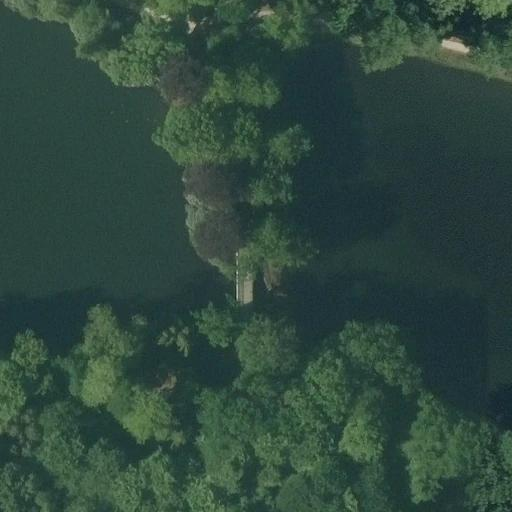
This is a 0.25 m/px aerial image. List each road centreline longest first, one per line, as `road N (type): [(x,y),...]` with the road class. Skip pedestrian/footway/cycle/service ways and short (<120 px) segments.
road 1 (track): [(241,394),(243,205),(184,27)]
road 2 (track): [(511,60),(296,19),(184,27)]
road 3 (track): [(241,394),(369,400),(409,410),(511,467)]
road 4 (track): [(0,381),(70,371),(143,390),(241,394)]
